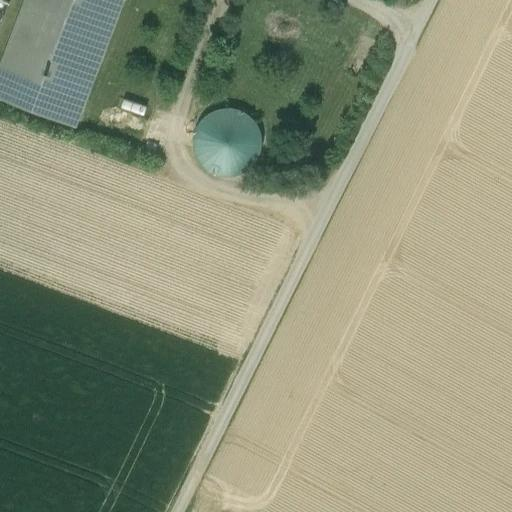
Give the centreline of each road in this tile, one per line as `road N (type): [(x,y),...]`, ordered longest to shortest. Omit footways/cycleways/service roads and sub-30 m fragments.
road 1 (track): [(177,511),(431,0)]
road 2 (track): [(223,0),(176,129),(182,164),(218,191),(323,216)]
